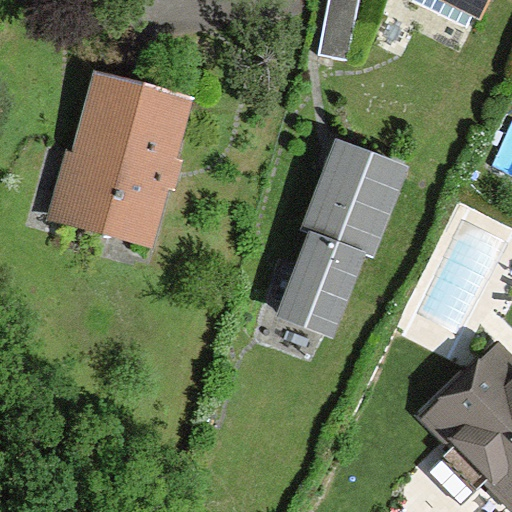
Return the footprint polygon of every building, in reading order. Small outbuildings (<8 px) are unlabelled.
[(351,64),(362,0),(335,0),(324,59),(351,64)] [(494,0),(438,0),(484,22),(494,0)] [(150,253),(200,112),(103,78),(53,219),(150,253)] [(383,268),(418,176),(344,147),(307,241),(315,244),(283,325),(341,347),(373,264),(383,268)] [(509,511),(511,511),(511,368),(497,352),(424,419),(509,511)]
